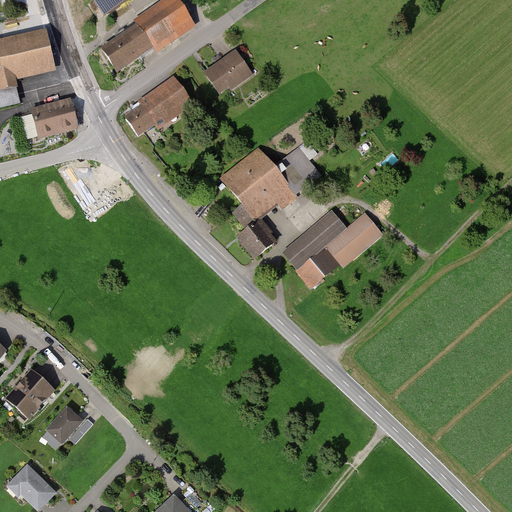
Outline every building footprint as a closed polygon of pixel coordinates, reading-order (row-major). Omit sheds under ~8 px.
[(98,0),(109,16),(133,0),(98,0)] [(192,22),(177,0),(163,0),(139,16),(144,24),(127,36),(125,33),(118,38),(120,40),(104,51),(118,72),(192,22)] [(53,66),(47,38),(0,48),(0,108),(19,104),(12,76),(53,66)] [(250,75),(236,55),(207,75),(220,93),(233,83),(235,86),(250,75)] [(190,101),(177,84),(126,120),(139,137),(190,101)] [(76,129),(70,105),(48,111),(47,108),(32,112),(39,140),(76,129)] [(320,176),(300,150),(274,171),(263,158),(228,186),(244,206),(235,213),(249,231),(258,224),(253,218),(274,201),(280,208),(320,176)] [(346,232),(331,215),(283,255),(311,288),(340,263),(344,268),(383,235),(366,215),(346,232)] [(274,243),(258,224),(249,231),(240,239),(256,259),(274,243)] [(5,401),(17,412),(43,384),(30,373),(5,401)] [(17,412),(30,423),(55,396),(43,384),(17,412)] [(82,423),(68,411),(49,432),(63,444),(82,423)] [(94,425),(88,420),(72,438),(77,443),(94,425)] [(40,511),(57,495),(28,468),(11,486),(38,511),(40,511)] [(188,511),(175,498),(160,511),(188,511)]
